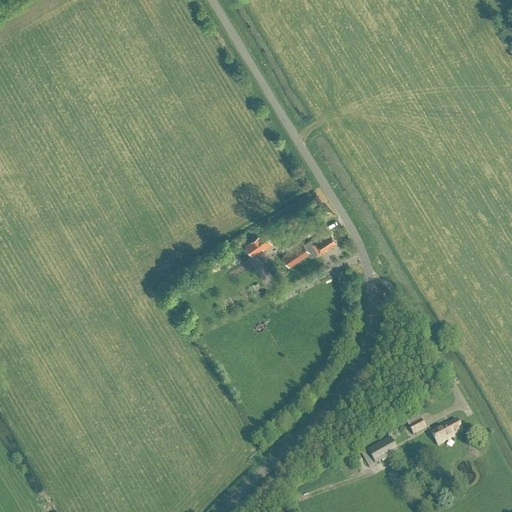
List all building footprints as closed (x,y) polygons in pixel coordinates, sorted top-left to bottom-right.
[(313,242),(320,254),(338,242),(330,231),(323,236),(320,232),(315,235),(318,239),(313,242)] [(250,256),(274,241),(269,232),(245,247),(250,256)] [(289,249),(299,242),(295,237),(285,244),(289,249)] [(297,261),(311,252),(303,241),(289,251),(297,261)] [(414,437),(427,430),(422,421),(409,428),(414,437)] [(453,437),(462,432),(457,422),(448,426),(447,425),(434,433),(441,446),(454,439),(453,437)] [(370,469),(398,454),(391,441),(363,456),(370,469)]
